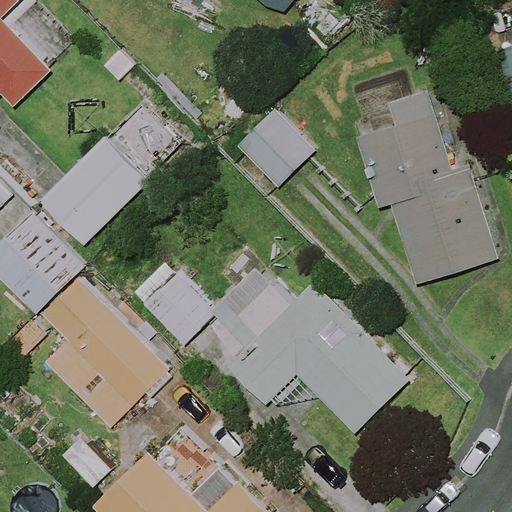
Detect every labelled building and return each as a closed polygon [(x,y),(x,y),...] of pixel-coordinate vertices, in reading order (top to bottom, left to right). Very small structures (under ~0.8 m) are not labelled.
[(25,0),(0,0),(0,98),(4,95),(16,107),(64,59),(15,10),(25,0)] [(260,0),(278,13),(287,0),(260,0)] [(511,44),(494,51),(511,103),(511,44)] [(457,165),(433,92),(358,116),(387,206),(396,203),(421,282),(500,257),(469,161),(457,165)] [(317,152),(277,110),(241,145),(282,187),(317,152)] [(151,182),(108,137),(43,200),(87,245),(151,182)] [(0,208),(1,208),(13,220),(26,207),(14,195),(0,181),(0,208)] [(87,266),(33,212),(0,244),(0,272),(39,313),(87,266)] [(240,313),(225,298),(216,308),(168,259),(132,295),(188,349),(199,337),(227,365),(212,381),(262,430),(284,408),(323,401),(361,435),(415,380),(313,279),(302,290),(282,270),(240,313)] [(86,277),(47,318),(66,336),(43,359),(117,431),(179,366),(86,277)] [(271,511),(195,428),(169,453),(159,442),(98,499),(110,511),(271,511)]
